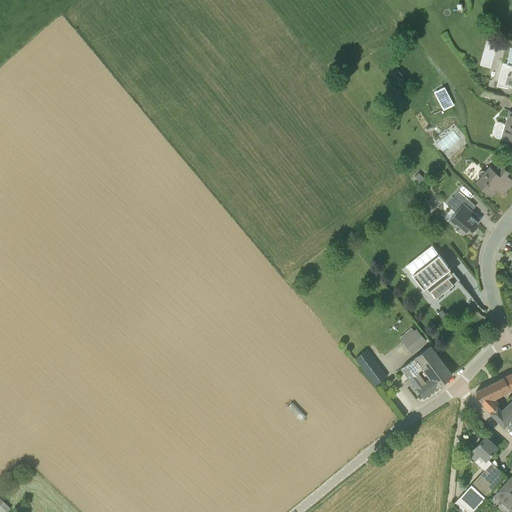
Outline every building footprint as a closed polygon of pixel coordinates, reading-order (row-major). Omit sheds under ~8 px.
[(511,47),(511,48),(507,64),(503,63),(497,86),(508,89),(509,85),(511,85),(511,47)] [(434,92),(444,111),(454,105),(445,86),(434,92)] [(511,110),(509,110),(502,137),(511,139),(511,110)] [(506,184),(511,179),(506,175),(509,171),(498,162),(492,168),(490,166),(485,171),(483,170),(481,170),(479,172),(478,174),(478,176),(480,178),(476,182),(491,195),(497,188),(503,194),(506,191),(504,189),(507,185),(506,184)] [(419,172),(414,177),(420,182),(424,178),(419,172)] [(472,230),(479,222),(475,219),(475,218),(470,213),(476,206),(458,191),(447,204),(456,212),(448,220),(456,228),(456,229),(463,235),(470,228),(472,230)] [(450,268),(439,253),(413,274),(424,288),(426,287),(429,291),(430,291),(436,298),(454,284),(448,277),(449,276),(445,272),(450,268)] [(447,317),(441,309),(437,313),(442,320),(447,317)] [(408,336),(418,348),(426,341),(417,329),(414,331),(412,329),(401,338),(403,341),(408,336)] [(438,386),(452,375),(430,345),(402,368),(424,397),(438,386)] [(381,384),(391,376),(375,356),(366,363),(381,384)] [(511,388),(504,376),(476,391),(482,403),(511,388)] [(504,426),(506,424),(511,418),(511,400),(502,410),(498,406),(490,411),(504,426)] [(486,459),(497,447),(486,436),(468,455),(474,460),(480,454),(486,459)] [(464,511),(471,511),(473,510),(506,475),(492,462),(454,503),(464,511)] [(511,509),(511,475),(495,494),(511,509)] [(0,508),(3,511),(7,511),(13,507),(1,496),(0,497),(0,508)]
